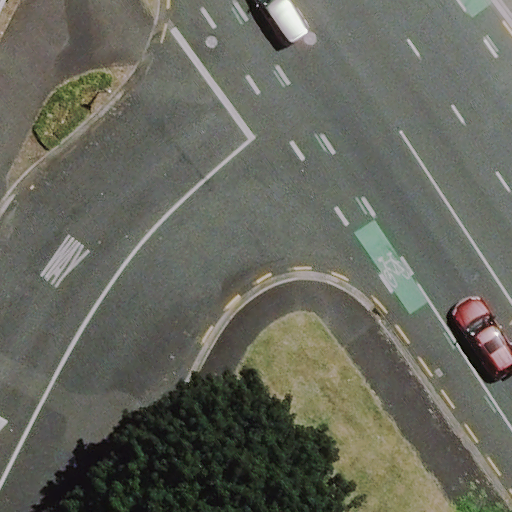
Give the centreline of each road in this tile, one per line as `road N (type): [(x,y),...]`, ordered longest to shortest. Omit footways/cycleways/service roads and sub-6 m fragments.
road 1 (residential): [(367,49),(256,130),(146,238),(44,395),(0,487)]
road 2 (secondary): [(367,49),(511,271)]
